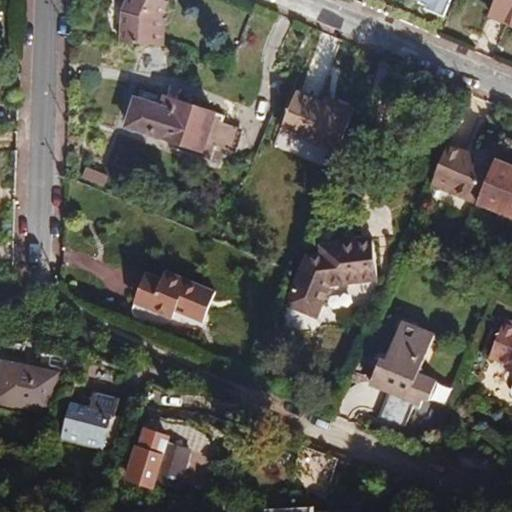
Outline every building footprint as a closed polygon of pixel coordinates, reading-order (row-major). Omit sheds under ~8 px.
[(120,43),(162,45),(163,18),(170,2),(166,0),(126,0),(122,11),(120,43)] [(418,0),(430,4),(428,9),(446,17),(453,0),(418,0)] [(511,0),(498,0),(492,17),(511,24),(511,0)] [(337,152),(354,111),(333,102),(331,107),(324,104),(297,92),(281,129),(337,152)] [(172,112),(176,102),(165,98),(161,109),(172,112)] [(161,109),(136,100),(127,126),(177,143),(201,151),(214,115),(176,102),(172,112),(161,109)] [(489,128),(506,136),(511,120),(511,111),(498,106),(489,128)] [(214,115),(201,151),(198,160),(209,163),(224,118),(214,115)] [(511,120),(506,136),(479,202),(511,216),(511,120)] [(198,160),(201,151),(177,143),(175,151),(198,160)] [(474,157),(472,160),(463,156),(464,151),(448,145),(432,184),(473,202),(489,163),(474,157)] [(472,160),(474,155),(464,151),(463,156),(472,160)] [(84,180),(104,189),(109,179),(88,170),(84,180)] [(288,305),(316,317),(329,286),(377,279),(372,239),(341,243),(342,252),(322,254),(308,256),(288,305)] [(321,245),(322,254),(342,252),(341,243),(321,245)] [(145,274),(136,297),(149,303),(147,308),(172,317),(175,311),(203,322),(215,292),(165,272),(162,280),(145,274)] [(136,297),(134,302),(147,308),(149,303),(136,297)] [(511,323),(505,320),(490,357),(511,366),(511,323)] [(415,402),(421,404),(423,400),(429,402),(437,382),(420,374),(436,336),(401,322),(385,361),(380,358),(370,383),(389,391),(372,432),(398,443),(415,402)] [(1,362),(0,365),(0,402),(50,412),(58,373),(1,362)] [(87,389),(83,407),(105,413),(110,396),(87,389)] [(72,405),(63,438),(102,448),(110,415),(105,413),(83,407),(72,405)] [(149,485),(151,480),(179,489),(192,448),(164,439),(165,433),(146,427),(140,443),(139,443),(134,457),(132,457),(125,478),(149,485)] [(302,446),(289,486),(324,501),(337,461),(302,446)]
